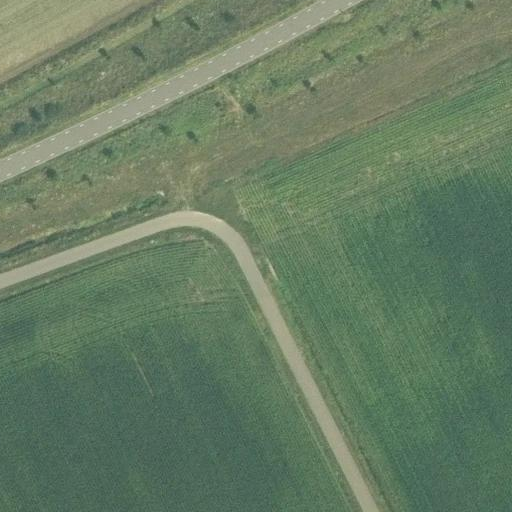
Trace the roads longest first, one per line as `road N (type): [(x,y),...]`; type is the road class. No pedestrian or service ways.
road 1 (unclassified): [(0,284),(180,218),(211,221),(238,244),(371,511)]
road 2 (tertiary): [(0,170),(341,0)]
